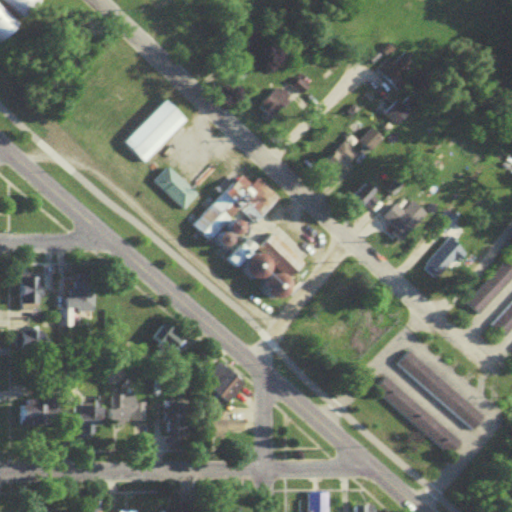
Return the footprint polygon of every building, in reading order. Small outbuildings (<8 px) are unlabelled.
[(1,0),(31,0),(17,15),(1,0)] [(149,0),(157,8),(164,0),(149,0)] [(0,8),(13,21),(0,34),(0,8)] [(392,69),(387,63),(376,75),(401,99),(423,75),(403,57),(392,69)] [(260,114),(278,126),(293,104),(274,92),(260,114)] [(406,122),(375,92),(364,103),(394,133),(406,122)] [(156,93),(114,138),(138,160),(179,115),(156,93)] [(384,143),(372,132),(359,146),(371,157),(384,143)] [(341,150),(317,169),(333,188),(357,169),(341,150)] [(146,177),(160,162),(189,190),(175,205),(146,177)] [(217,187),(234,202),(251,219),(270,199),(236,167),(217,187)] [(187,220),(203,235),(234,202),(217,187),(187,220)] [(232,226),(229,226),(226,225),(224,224),(223,222),(222,220),(222,217),(223,214),(224,212),(226,211),(229,211),(231,211),(234,212),(236,214),(237,216),(237,218),(237,221),(236,223),(234,225),(232,226)] [(385,231),(406,237),(411,221),(390,215),(385,231)] [(240,232),(238,232),(237,231),(236,230),(235,229),(235,227),(235,225),(236,224),(237,223),(238,222),(240,222),(242,223),(243,224),(244,225),(244,227),(244,228),(244,230),(242,231),(241,232),(240,232)] [(220,239),(218,239),(215,238),(213,237),(211,235),(211,232),(211,230),(211,227),(213,225),(215,224),(218,224),(220,224),(222,225),(224,226),(226,229),(226,231),(226,234),(225,236),(223,238),(220,239)] [(269,229),(256,243),(287,270),(299,256),(269,229)] [(244,231),(223,256),(232,264),(253,239),(249,235),(244,231)] [(227,246),(226,246),(224,245),(223,244),(222,243),(222,241),(223,240),(223,239),(225,237),(226,237),(228,237),(229,237),(231,238),(231,240),(232,241),(232,243),(231,244),(230,245),(229,246),(227,246)] [(511,272),(476,311),(461,298),(511,243),(511,272)] [(240,269),(238,265),(238,260),(240,256),(243,252),(246,250),(250,248),(255,249),(259,250),(262,253),(264,257),(265,261),(265,265),(263,269),(260,273),(257,275),(252,276),(247,275),(243,273),(240,269)] [(430,275),(443,282),(453,262),(440,255),(430,275)] [(511,291),(511,267),(505,276),(500,272),(468,309),(480,320),(509,288),(511,291)] [(261,290),(259,285),(259,280),(261,276),(264,272),(267,270),(271,269),(276,269),(280,271),(283,273),(285,277),(286,281),(286,286),(284,290),(281,293),(278,295),(273,296),(268,295),(264,293),(261,290)] [(41,280),(19,280),(19,310),(41,310),(41,280)] [(69,315),(94,315),(94,285),(69,285),(69,315)] [(511,323),(500,336),(485,322),(511,292),(511,323)] [(22,357),(48,357),(48,334),(22,334),(22,357)] [(389,362),(403,347),(477,414),(464,429),(389,362)] [(229,406),(245,388),(222,367),(205,385),(229,406)] [(367,387),(381,372),(456,439),(442,454),(367,387)] [(108,426),(144,426),(144,400),(108,400),(108,426)] [(60,407),(19,407),(19,429),(60,429),(60,407)] [(104,429),(104,407),(76,407),(76,439),(94,440),(94,429),(104,429)] [(192,410),(165,410),(165,437),(192,437),(192,410)] [(244,424),(210,424),(210,440),(244,440),(244,424)] [(301,511),(328,511),(329,499),(302,499),(301,511)]
